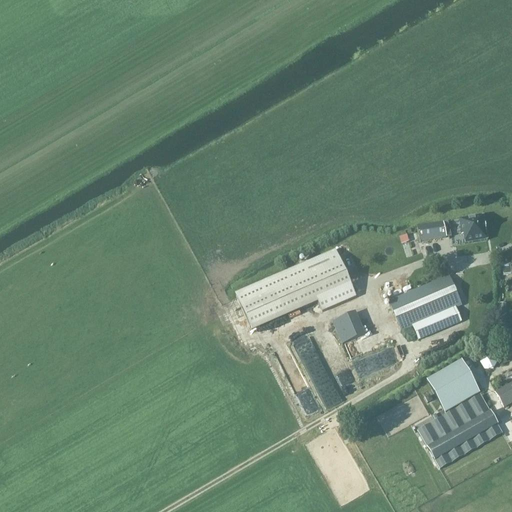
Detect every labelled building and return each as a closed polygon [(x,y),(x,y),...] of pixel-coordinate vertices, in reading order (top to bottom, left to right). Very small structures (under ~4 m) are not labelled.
[(482,217),(459,221),(461,236),(463,236),(464,244),(486,241),(487,241),(487,240),(483,218),(483,217),(482,217)] [(448,222),(416,227),(420,242),(451,237),(448,222)] [(406,236),(399,238),(401,245),(408,242),(406,236)] [(269,280),(233,296),(249,332),(285,316),(309,306),(317,302),(321,313),(355,298),(350,287),(335,251),(292,270),(269,280)] [(510,266),(511,266),(511,257),(501,259),(503,275),(511,274),(510,266)] [(448,275),(416,290),(388,301),(401,332),(412,328),(418,341),(462,322),(456,309),(462,306),(448,275)] [(342,346),(365,335),(355,313),(332,323),(342,346)] [(442,408),(416,423),(420,431),(418,432),(440,470),(502,434),(497,426),(498,425),(490,413),(480,396),(478,393),(479,393),(472,381),(461,362),(427,381),(442,408)] [(504,408),(511,403),(511,383),(495,393),(504,408)]
